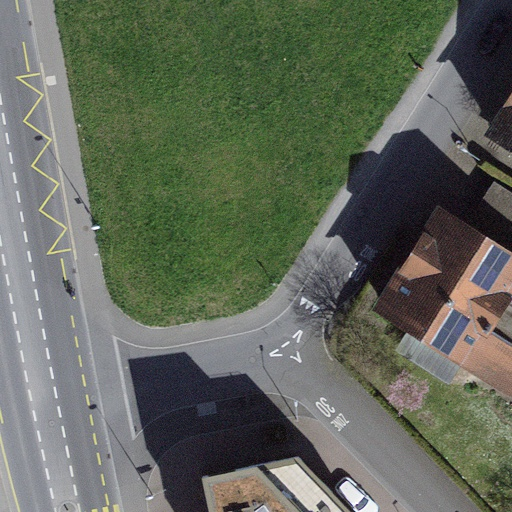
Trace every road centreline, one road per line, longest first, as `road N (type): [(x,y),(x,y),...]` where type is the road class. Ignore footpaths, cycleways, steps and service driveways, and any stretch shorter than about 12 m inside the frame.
road 1 (residential): [(288,346),(511,2)]
road 2 (residential): [(44,403),(243,363),(288,346)]
road 3 (secondary): [(44,403),(0,165)]
road 4 (residential): [(288,346),(447,511)]
